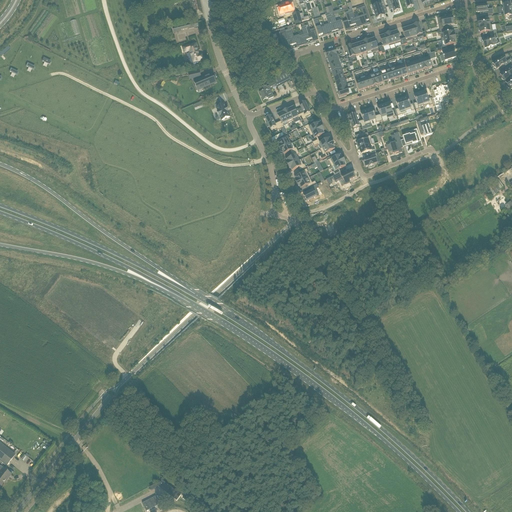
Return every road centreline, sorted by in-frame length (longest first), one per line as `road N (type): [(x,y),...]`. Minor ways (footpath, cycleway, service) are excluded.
road 1 (primary): [(142,275),(289,365),(385,440),(458,511)]
road 2 (primary): [(467,511),(346,399),(168,281)]
road 3 (track): [(292,221),(423,443)]
road 4 (primary): [(168,281),(47,190),(0,166)]
road 5 (primary): [(168,281),(0,205)]
road 6 (primary): [(0,212),(142,275)]
road 7 (residential): [(320,47),(464,0)]
road 8 (residential): [(479,60),(339,105)]
road 9 (primary): [(0,244),(142,275)]
road 10 (unclassified): [(16,511),(107,399)]
road 11 (residential): [(292,221),(272,215),(272,182),(249,117)]
road 12 (residential): [(249,117),(221,63),(205,6)]
